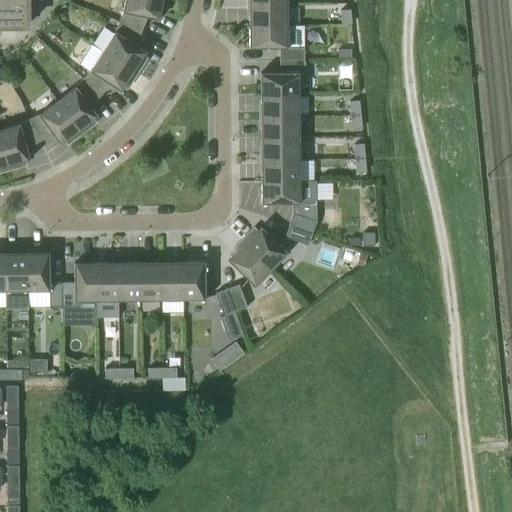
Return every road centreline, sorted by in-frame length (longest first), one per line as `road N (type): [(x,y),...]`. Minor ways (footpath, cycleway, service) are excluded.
road 1 (track): [(472,511),(452,308),(406,48),(410,0)]
road 2 (residential): [(39,196),(64,230),(199,228),(218,218),(222,65),(196,30)]
road 3 (residential): [(39,196),(93,170),(139,129),(182,71),(196,30)]
